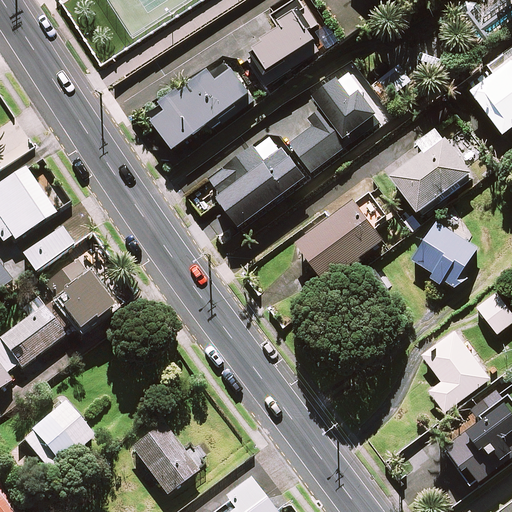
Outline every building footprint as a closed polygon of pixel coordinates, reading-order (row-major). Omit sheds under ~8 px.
[(325,33),(302,0),(297,0),(276,14),(285,27),(253,49),(270,72),(325,33)] [(511,52),(492,67),(498,75),(475,91),(506,134),(511,129),(511,52)] [(177,148),(212,123),(218,131),(257,103),(252,95),(254,93),(237,69),(221,80),(214,71),(167,104),(171,110),(157,120),(177,148)] [(276,133),(211,180),(244,225),(309,178),(308,177),(365,135),(385,120),(349,71),(315,96),(325,109),(311,119),(316,127),(287,148),(276,133)] [(475,173),(448,137),(441,127),(420,143),(427,152),(394,176),(421,213),(475,173)] [(57,213),(26,171),(0,189),(0,236),(8,249),(57,213)] [(386,240),(377,228),(391,218),(373,193),(359,203),(357,201),(301,243),(329,281),(386,240)] [(415,260),(434,272),(430,279),(441,286),(445,279),(456,286),(480,249),(439,223),(415,260)] [(75,247),(63,230),(25,257),(37,274),(75,247)] [(0,394),(15,383),(8,374),(19,366),(23,370),(79,326),(84,333),(117,308),(81,260),(48,285),(58,297),(0,342),(0,394)] [(0,292),(13,283),(0,265),(0,292)] [(511,324),(511,312),(499,294),(480,308),(499,334),(511,324)] [(492,379),(459,333),(426,356),(445,382),(433,391),(447,412),(492,379)] [(511,458),(511,382),(475,409),(484,422),(449,446),(476,484),(511,458)] [(96,439),(68,405),(25,440),(52,474),(96,439)] [(200,473),(164,426),(133,450),(168,496),(200,473)] [(431,459),(419,441),(387,463),(400,481),(431,459)] [(232,511),(270,511),(254,491),(249,483),(224,501),(232,511)] [(20,511),(0,484),(0,502),(1,504),(0,505),(0,511),(20,511)]
